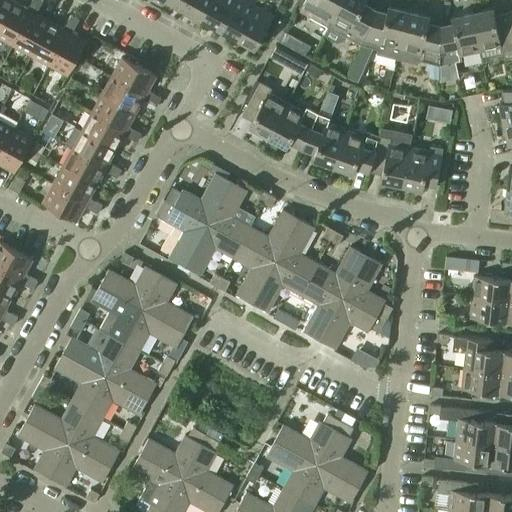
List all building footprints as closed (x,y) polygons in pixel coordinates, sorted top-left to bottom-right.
[(0,0),(0,26),(14,1),(11,0),(0,0)] [(166,0),(183,9),(187,0),(166,0)] [(187,0),(183,9),(201,19),(211,0),(187,0)] [(211,0),(201,19),(219,28),(234,0),(211,0)] [(234,0),(219,28),(237,38),(255,5),(246,0),(234,0)] [(328,26),(342,0),(304,0),(299,10),(328,26)] [(346,36),(361,45),(375,9),(364,4),(366,0),(342,0),(328,26),(323,35),(336,42),(344,40),(346,36)] [(0,26),(0,37),(13,45),(32,11),(36,13),(39,7),(31,2),(27,9),(14,1),(0,26)] [(237,38),(255,48),(273,15),(255,5),(237,38)] [(376,53),(397,59),(409,11),(388,6),(386,12),(375,9),(361,45),(377,49),(376,53)] [(472,12),(480,51),(499,47),(500,52),(511,49),(511,27),(506,12),(494,15),(493,8),(472,12)] [(13,45),(31,55),(49,21),(36,13),(32,11),(13,45)] [(419,59),(439,64),(440,25),(428,23),(429,16),(409,11),(397,59),(417,64),(419,59)] [(440,25),(439,64),(461,60),(460,55),(480,51),(472,12),(451,17),(452,23),(440,25)] [(67,22),(75,26),(79,20),(70,15),(67,22)] [(31,55),(49,64),(67,30),(72,33),(75,26),(67,22),(63,28),(49,21),(31,55)] [(49,64),(67,75),(86,41),(72,33),(67,30),(49,64)] [(121,57),(111,76),(145,94),(143,99),(149,102),(154,94),(147,90),(155,76),(121,57)] [(111,76),(101,94),(135,112),(143,99),(145,94),(111,76)] [(268,137),(286,102),(269,93),(272,88),(260,82),(242,115),(252,120),(249,126),(268,137)] [(503,123),(511,121),(511,87),(503,89),(505,101),(499,102),(503,123)] [(101,94),(92,112),(126,130),(123,134),(130,138),(134,130),(128,126),(135,112),(101,94)] [(154,94),(149,102),(156,106),(161,97),(154,94)] [(302,148),(317,113),(307,107),(304,112),(286,102),(268,137),(286,147),(290,141),(301,147),(302,148)] [(92,112),(82,129),(116,148),(123,134),(126,130),(92,112)] [(333,166),(346,129),(327,122),(329,117),(317,113),(302,148),(315,152),(313,159),(333,166)] [(0,153),(14,128),(0,119),(0,153)] [(511,121),(503,123),(508,144),(511,143),(511,121)] [(0,163),(14,172),(33,138),(14,128),(0,153),(0,163)] [(82,129),(72,147),(106,166),(104,170),(110,174),(115,165),(108,162),(116,148),(82,129)] [(355,167),(368,171),(378,135),(367,131),(365,136),(346,129),(333,166),(353,173),(355,167)] [(134,130),(130,138),(137,142),(141,133),(134,130)] [(381,181),(401,185),(409,147),(390,143),(391,137),(378,135),(368,171),(369,171),(382,174),(381,181)] [(401,185),(422,189),(424,183),(435,185),(443,148),(430,145),(429,150),(409,147),(401,185)] [(72,147),(62,165),(96,184),(104,170),(106,166),(72,147)] [(86,202),(84,206),(91,210),(95,201),(89,198),(96,184),(62,165),(53,183),(86,202)] [(115,165),(110,174),(117,177),(122,169),(115,165)] [(165,200),(208,223),(231,180),(215,172),(201,199),(182,188),(181,191),(172,186),(165,200)] [(208,223),(241,241),(250,226),(232,216),(247,189),(231,180),(208,223)] [(42,202),(76,220),(84,206),(86,202),(53,183),(42,202)] [(255,198),(263,203),(268,193),(260,189),(255,198)] [(263,203),(270,207),(275,198),(268,193),(263,203)] [(184,266),(208,223),(165,200),(158,213),(166,217),(165,220),(175,225),(170,234),(179,239),(169,257),(184,266)] [(95,201),(91,210),(97,213),(102,205),(95,201)] [(241,241),(275,260),(298,217),(283,209),(268,236),(250,226),(241,241)] [(275,260),(309,278),(317,263),(299,253),(314,226),(298,217),(275,260)] [(233,257),(241,241),(208,223),(184,266),(200,274),(215,247),(233,257)] [(322,235),(330,239),(335,230),(327,226),(322,235)] [(330,239),(338,244),(343,235),(335,230),(330,239)] [(0,241),(0,265),(22,278),(19,282),(26,286),(30,277),(24,274),(32,259),(0,241)] [(252,303),(275,260),(241,241),(233,257),(251,267),(236,294),(252,303)] [(309,278),(342,297),(366,254),(350,245),(335,272),(317,263),(309,278)] [(120,259),(129,264),(133,256),(124,251),(120,259)] [(366,254),(342,297),(385,320),(392,307),(384,302),(385,300),(367,290),(382,263),(366,254)] [(445,265),(458,266),(459,257),(446,256),(445,265)] [(300,294),(309,278),(275,260),(252,303),(267,311),(282,284),(300,294)] [(501,270),(511,271),(511,270),(511,263),(502,262),(501,270)] [(0,265),(0,289),(12,296),(19,282),(22,278),(0,265)] [(99,285),(142,308),(161,274),(145,265),(135,284),(108,269),(99,285)] [(209,282),(217,286),(222,277),(214,273),(209,282)] [(161,274),(142,308),(185,331),(193,316),(166,301),(177,282),(161,274)] [(472,296),(509,300),(511,279),(474,275),(472,296)] [(30,277),(26,286),(33,289),(37,281),(30,277)] [(217,286),(225,291),(230,281),(222,277),(217,286)] [(303,331),(319,339),(342,297),(309,278),(300,294),(318,304),(303,331)] [(99,328),(124,342),(142,308),(99,285),(91,300),(109,310),(99,328)] [(0,289),(0,312),(2,314),(0,317),(6,321),(11,313),(4,309),(12,296),(0,289)] [(196,301),(205,306),(209,298),(200,293),(196,301)] [(469,317),(506,321),(509,300),(472,296),(469,317)] [(319,339),(335,348),(350,321),(368,331),(372,323),(381,328),(385,320),(342,297),(319,339)] [(76,315),(85,320),(89,312),(80,308),(76,315)] [(142,308),(124,342),(139,350),(149,332),(176,347),(185,331),(142,308)] [(276,319),(284,323),(289,314),(281,310),(276,319)] [(11,313),(6,321),(13,325),(18,317),(11,313)] [(284,323),(292,327),(297,318),(289,314),(284,323)] [(71,323),(80,328),(85,320),(76,315),(71,323)] [(438,323),(449,324),(450,316),(439,315),(438,323)] [(63,352),(105,375),(124,342),(99,328),(89,346),(71,336),(63,352)] [(436,341),(447,342),(448,334),(437,333),(436,341)] [(464,367),(501,371),(503,350),(492,349),(493,341),(455,337),(454,349),(466,350),(464,367)] [(187,341),(181,338),(176,347),(179,349),(182,351),(187,341)] [(124,342),(105,375),(148,399),(157,383),(130,368),(139,350),(124,342)] [(501,371),(511,372),(511,351),(503,350),(501,371)] [(71,400),(87,409),(105,375),(63,352),(54,368),(81,382),(71,400)] [(162,362),(171,367),(175,360),(166,355),(162,362)] [(378,361),(371,357),(365,367),(372,371),(378,361)] [(158,370),(167,375),(171,367),(162,362),(158,370)] [(461,388),(499,392),(501,371),(464,367),(461,388)] [(499,392),(511,393),(511,372),(501,371),(499,392)] [(39,383),(48,388),(52,380),(43,375),(39,383)] [(105,375),(87,409),(103,417),(112,400),(139,414),(148,399),(105,375)] [(35,390),(44,395),(48,388),(39,383),(35,390)] [(430,394),(442,396),(442,388),(431,387),(430,394)] [(26,419),(68,442),(87,409),(71,400),(61,418),(34,403),(26,419)] [(428,412),(440,414),(441,406),(429,404),(428,412)] [(456,438),(493,443),(495,422),(483,420),(484,414),(478,413),(478,411),(446,408),(445,418),(458,420),(456,438)] [(87,409),(68,442),(111,466),(120,450),(93,435),(103,417),(87,409)] [(274,440),(317,463),(340,420),(327,413),(322,422),(320,420),(310,439),(283,424),(274,440)] [(34,468),(50,477),(68,442),(26,419),(17,435),(44,450),(34,468)] [(340,420),(317,463),(359,486),(368,471),(341,456),(351,437),(349,436),(353,428),(340,420)] [(123,429),(132,434),(136,426),(127,421),(123,429)] [(493,443),(511,444),(511,423),(495,422),(493,443)] [(139,453),(182,477),(206,434),(192,427),(188,435),(185,434),(175,452),(148,438),(139,453)] [(206,434),(182,477),(225,500),(233,484),(207,470),(217,451),(214,450),(223,434),(210,427),(206,434)] [(119,436),(128,441),(132,434),(123,429),(119,436)] [(453,459),(491,463),(493,443),(456,438),(453,459)] [(282,488),(298,497),(317,463),(274,440),(265,455),(292,470),(282,488)] [(50,477),(65,485),(75,467),(102,482),(111,466),(68,442),(50,477)] [(1,450),(11,455),(15,448),(6,443),(1,450)] [(491,463),(511,465),(511,444),(493,443),(491,463)] [(145,511),(162,511),(182,477),(139,453),(131,469),(149,479),(139,498),(150,504),(145,511)] [(423,466),(434,467),(435,459),(423,458),(423,466)] [(249,470),(258,475),(263,467),(254,462),(249,470)] [(317,463),(298,497),(314,505),(324,487),(351,502),(359,486),(317,463)] [(245,478),(254,483),(258,475),(249,470),(245,478)] [(421,484),(432,485),(433,477),(421,476),(421,484)] [(162,511),(183,511),(189,501),(208,511),(218,511),(225,500),(182,477),(162,511)] [(448,510),(467,511),(485,511),(487,493),(477,492),(478,484),(473,483),(472,485),(467,484),(467,483),(439,480),(438,490),(450,492),(448,510)] [(237,507),(246,511),(289,511),(298,497),(282,488),(273,506),(246,491),(237,507)] [(86,497),(95,502),(99,494),(90,489),(86,497)] [(485,511),(511,511),(511,495),(487,493),(485,511)] [(298,497),(289,511),(310,511),(314,505),(298,497)]
